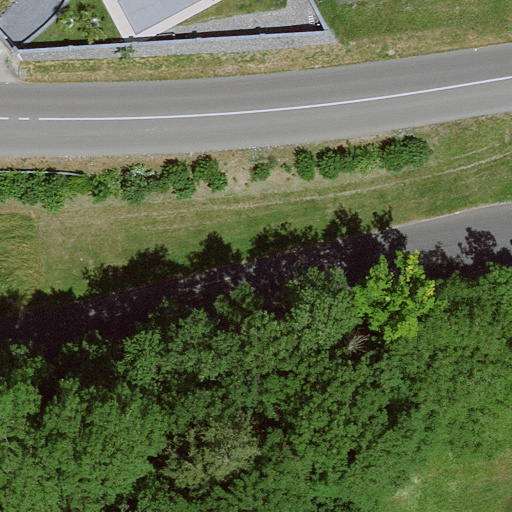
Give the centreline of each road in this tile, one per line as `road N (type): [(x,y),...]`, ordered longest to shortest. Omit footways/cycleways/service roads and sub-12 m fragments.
road 1 (residential): [(0,350),(511,234)]
road 2 (tertiary): [(0,120),(151,121),(306,109),(511,79)]
